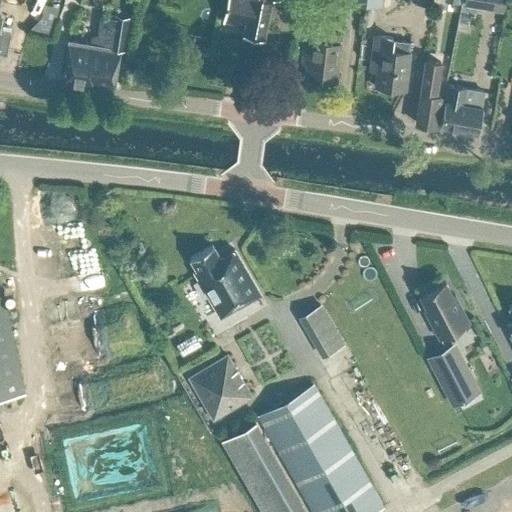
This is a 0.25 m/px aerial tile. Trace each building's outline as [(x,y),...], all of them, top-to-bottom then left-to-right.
[(0,0),(0,44),(7,46),(11,28),(0,26),(2,17),(0,16),(0,0)] [(32,26),(46,6),(37,0),(36,0),(22,20),(32,26)] [(225,0),(222,17),(244,21),(242,31),(263,35),(269,0),(225,0)] [(501,11),(502,0),(464,0),(464,4),(501,11)] [(68,38),(61,77),(93,82),(93,79),(111,82),(114,83),(120,47),(124,48),(130,15),(113,12),(108,44),(68,38)] [(321,29),(320,39),(304,37),(301,61),(307,61),(305,75),(335,78),(339,41),(340,31),(321,29)] [(409,40),(391,38),(390,40),(375,38),(374,46),(372,46),(369,68),(377,70),(375,83),(378,83),(378,86),(390,88),(391,85),(405,86),(408,50),(409,40)] [(434,124),(439,93),(434,92),(438,61),(425,59),(415,121),(434,124)] [(448,83),(439,125),(440,125),(475,130),(475,131),(476,131),(481,104),(483,90),(448,83)] [(213,243),(189,256),(212,296),(222,314),(237,305),(259,292),(250,277),(253,275),(236,245),(219,255),(216,249),(213,243)] [(0,394),(24,389),(0,276),(0,394)] [(419,293),(426,307),(424,308),(438,336),(468,320),(454,292),(452,294),(444,279),(419,293)] [(64,349),(141,336),(136,307),(59,320),(64,349)] [(337,332),(318,343),(324,354),(343,343),(337,332)] [(448,341),(424,354),(451,403),(475,390),(448,341)] [(212,416),(251,393),(227,352),(189,374),(212,416)] [(312,381),(257,412),(263,421),(314,511),(368,511),(382,504),(312,381)] [(222,438),(221,438),(222,438),(263,511),(308,511),(258,423),(255,418),(222,438)] [(190,503),(205,498),(199,482),(184,487),(190,503)] [(139,511),(135,497),(116,502),(118,511),(139,511)] [(82,508),(83,511),(98,511),(95,503),(82,508)]
